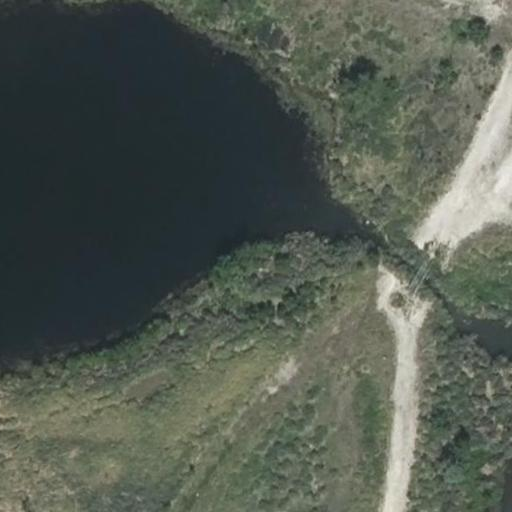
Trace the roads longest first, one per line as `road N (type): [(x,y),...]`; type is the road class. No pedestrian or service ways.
road 1 (track): [(389,511),(410,374),(397,298),(418,257)]
road 2 (track): [(418,257),(511,78)]
